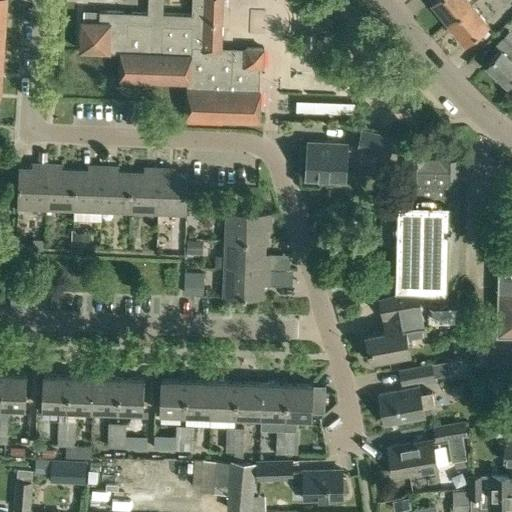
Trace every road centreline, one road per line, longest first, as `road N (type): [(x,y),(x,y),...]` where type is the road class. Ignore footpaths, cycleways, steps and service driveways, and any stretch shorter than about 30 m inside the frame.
road 1 (residential): [(331,333),(279,170),(266,152),(240,143),(32,133),(36,0)]
road 2 (residential): [(331,333),(0,322)]
road 3 (residential): [(511,139),(444,86),(375,0)]
road 4 (residential): [(359,454),(331,333)]
